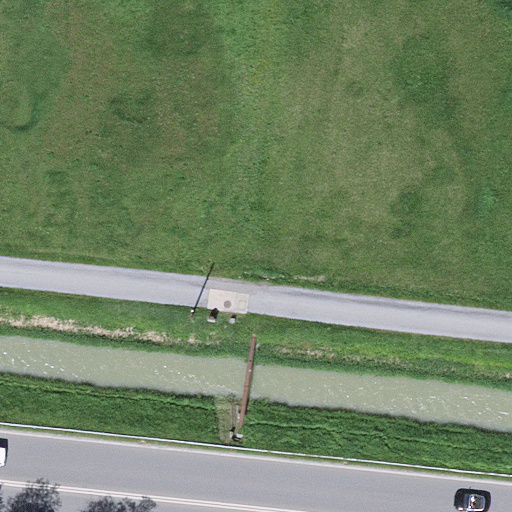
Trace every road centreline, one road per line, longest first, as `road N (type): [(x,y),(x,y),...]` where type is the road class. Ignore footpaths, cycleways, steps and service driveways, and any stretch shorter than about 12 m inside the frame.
road 1 (unclassified): [(511,333),(0,277)]
road 2 (primary): [(252,511),(0,485)]
